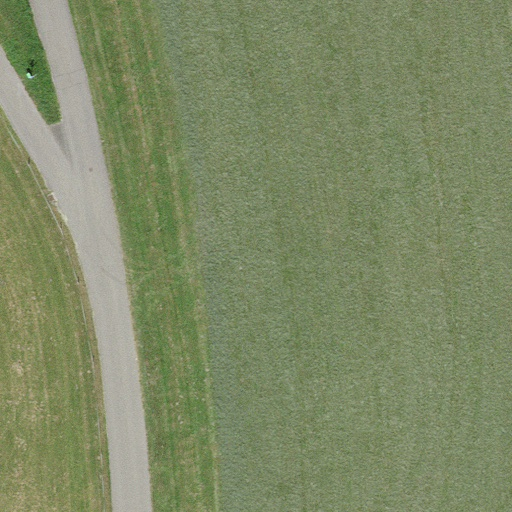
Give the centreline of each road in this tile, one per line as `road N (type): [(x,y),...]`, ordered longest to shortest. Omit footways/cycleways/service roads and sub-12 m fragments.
road 1 (unclassified): [(52,0),(84,115),(122,337),(136,511)]
road 2 (track): [(0,63),(104,241)]
